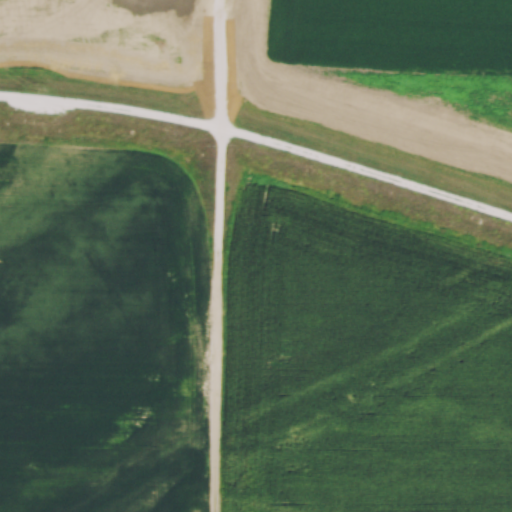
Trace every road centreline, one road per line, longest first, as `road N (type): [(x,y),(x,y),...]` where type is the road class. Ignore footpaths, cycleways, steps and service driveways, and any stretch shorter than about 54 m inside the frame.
road 1 (track): [(0,79),(220,113),(511,204)]
road 2 (track): [(218,511),(221,0)]
